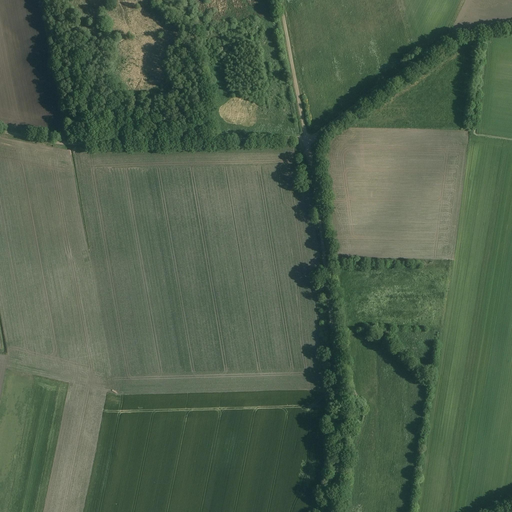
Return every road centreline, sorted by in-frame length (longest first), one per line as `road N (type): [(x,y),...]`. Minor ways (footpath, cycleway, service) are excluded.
road 1 (unclassified): [(328,511),(339,401),(306,138)]
road 2 (track): [(0,131),(66,144),(306,138)]
road 3 (track): [(306,138),(446,38)]
road 4 (track): [(280,0),(306,138)]
